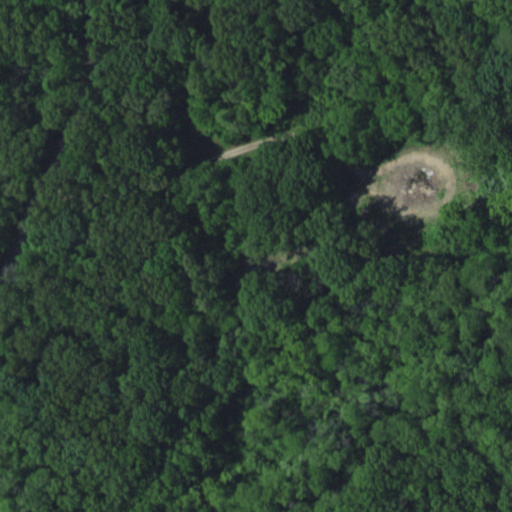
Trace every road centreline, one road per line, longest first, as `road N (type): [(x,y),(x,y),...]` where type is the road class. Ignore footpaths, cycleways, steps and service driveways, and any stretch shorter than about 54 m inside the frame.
road 1 (residential): [(44,187),(65,198),(116,197),(284,140),(319,142),(349,171),(395,169)]
road 2 (residential): [(0,285),(98,78),(100,0)]
